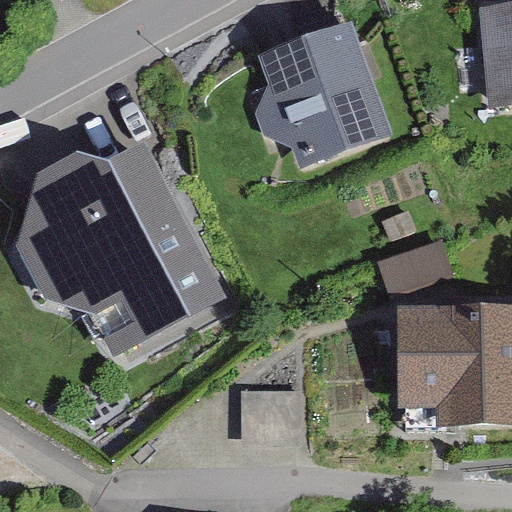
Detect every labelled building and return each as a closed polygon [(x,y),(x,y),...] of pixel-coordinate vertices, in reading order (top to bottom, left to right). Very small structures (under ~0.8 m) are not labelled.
[(511,14),(501,15),(510,115),(511,114),(511,14)] [(385,22),(272,63),(286,102),(267,135),(279,157),(316,182),(429,141),(385,22)] [(30,270),(22,221),(0,199),(0,384),(94,438),(231,350),(249,314),(169,156),(115,171),(63,198),(30,270)] [(441,239),(381,260),(394,297),(454,276),(441,239)] [(511,307),(400,309),(401,407),(467,406),(467,427),(511,426),(511,307)] [(302,390),(243,391),(243,446),(303,445),(302,390)] [(194,511),(247,511),(244,497),(193,504),(194,511)]
